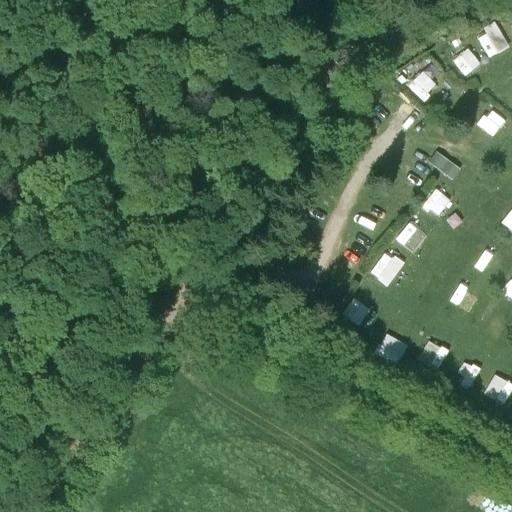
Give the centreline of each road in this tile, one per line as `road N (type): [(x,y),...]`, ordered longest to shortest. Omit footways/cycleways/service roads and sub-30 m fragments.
road 1 (track): [(195,278),(299,115),(344,61),(465,0)]
road 2 (track): [(29,511),(195,278)]
